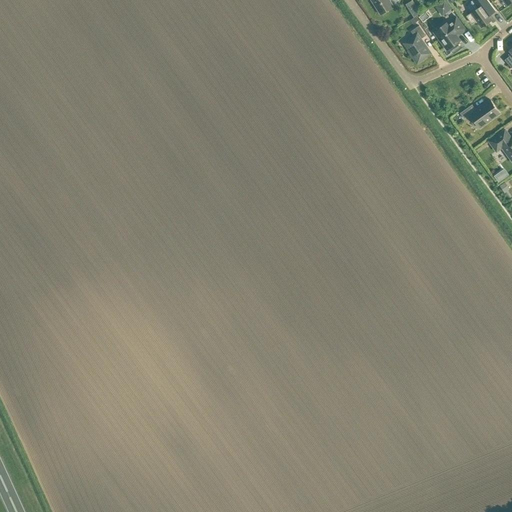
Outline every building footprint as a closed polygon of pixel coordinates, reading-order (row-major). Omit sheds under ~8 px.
[(371,0),(381,15),(394,6),(390,1),(390,0),(371,0)] [(444,0),(436,6),(443,16),(452,9),(445,0),(444,0)] [(496,11),(487,0),(473,0),(471,2),(477,9),(467,16),(472,23),(474,22),(478,23),(482,28),(493,20),(490,16),(496,11)] [(436,31),(442,38),(440,40),(445,47),(447,45),(449,49),(460,41),(457,36),(460,34),(466,30),(456,17),(450,22),(449,21),(436,31)] [(426,35),(419,26),(411,31),(415,36),(405,43),(413,54),(412,55),(418,63),(426,57),(431,53),(421,39),(426,35)] [(500,113),(490,100),(476,110),(472,105),(460,113),(464,119),(470,114),(480,128),(500,113)] [(511,139),(505,130),(490,141),(497,151),(502,147),(511,160),(511,139)]
